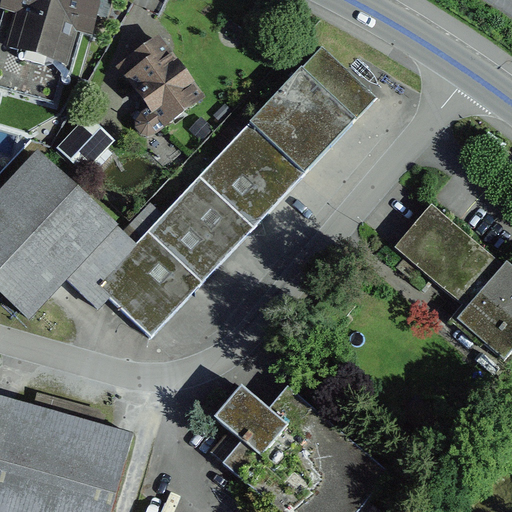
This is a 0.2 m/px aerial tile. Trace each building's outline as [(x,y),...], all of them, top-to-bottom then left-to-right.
[(100,0),(6,0),(0,21),(0,42),(79,68),(100,0)] [(165,42),(119,76),(158,134),(207,108),(165,42)] [(372,101),(323,53),(101,284),(151,332),(372,101)] [(83,171),(116,139),(104,127),(95,136),(83,124),(60,147),(83,171)] [(120,229),(33,155),(0,191),(0,291),(35,322),(120,229)] [(505,274),(431,211),(414,231),(393,257),(467,319),(458,329),(505,369),(511,360),(511,275),(507,271),(505,274)] [(362,511),(392,479),(287,387),(216,460),(274,511),(362,511)] [(110,511),(130,441),(0,404),(0,511),(110,511)]
